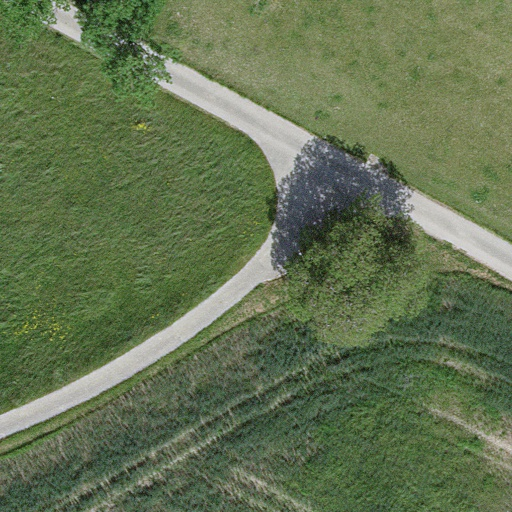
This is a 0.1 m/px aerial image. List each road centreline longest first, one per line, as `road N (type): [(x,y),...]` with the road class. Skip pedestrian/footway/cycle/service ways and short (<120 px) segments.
road 1 (track): [(30,0),(511,262)]
road 2 (track): [(324,159),(282,239),(208,311),(83,390),(0,426)]
